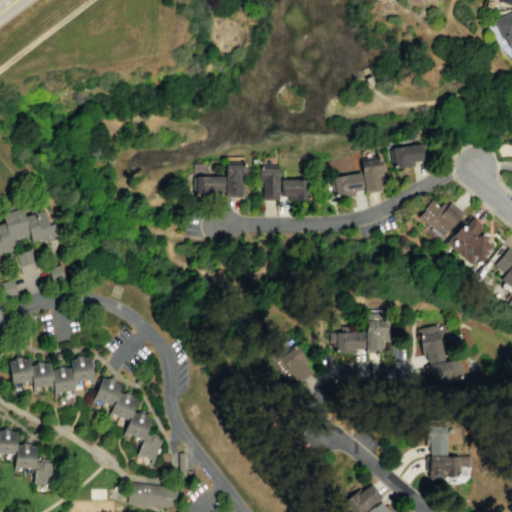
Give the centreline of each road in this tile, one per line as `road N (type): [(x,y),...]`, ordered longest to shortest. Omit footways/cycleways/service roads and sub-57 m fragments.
road 1 (residential): [(426,511),(327,432),(321,385),(351,365),(373,365),(511,409)]
road 2 (residential): [(0,327),(26,307),(56,299),(109,303),(127,315),(161,346),(179,429),(242,511)]
road 3 (residential): [(227,220),(366,220),(449,174),(474,170),(511,208)]
